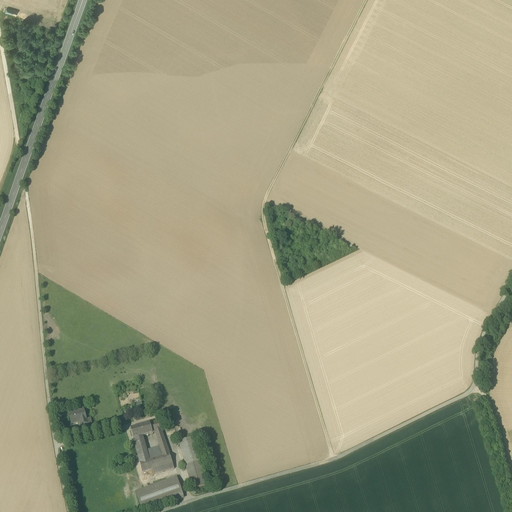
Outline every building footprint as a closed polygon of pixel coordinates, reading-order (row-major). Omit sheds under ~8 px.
[(4,6),(3,10),(20,16),(22,11),(4,6)] [(80,422),(81,425),(87,423),(86,419),(84,410),(79,411),(79,412),(75,413),(74,412),(69,414),(71,424),(80,422)] [(155,433),(159,444),(165,442),(158,421),(150,424),(152,434),(155,433)] [(130,429),(133,439),(143,437),(152,434),(150,424),(130,429)] [(142,473),(153,470),(173,464),(166,445),(160,447),(160,448),(163,456),(149,460),(147,451),(143,437),(133,439),(142,473)] [(179,442),(185,466),(200,462),(193,438),(179,442)] [(163,456),(160,448),(147,451),(149,460),(163,456)] [(207,486),(200,462),(185,466),(192,490),(207,486)] [(174,469),(173,464),(153,470),(154,475),(174,469)] [(137,493),(143,511),(183,498),(176,479),(137,493)] [(142,485),(143,489),(158,483),(157,480),(142,485)]
